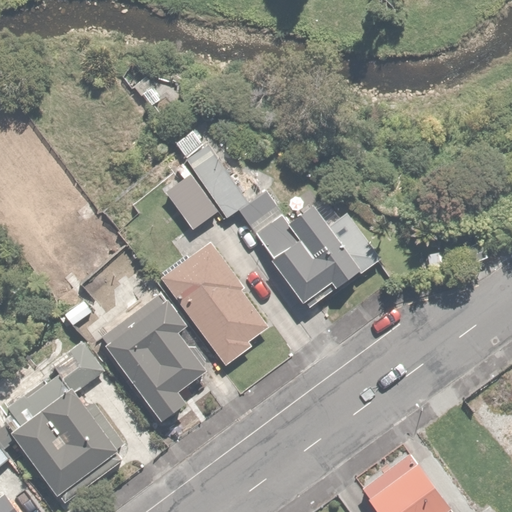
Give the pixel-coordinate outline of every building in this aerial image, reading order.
[(153,63),(132,82),(154,107),(176,88),(153,63)] [(198,120),(174,138),(229,213),(253,195),(198,120)] [(176,178),(164,187),(190,224),(217,205),(183,157),(168,167),(176,178)] [(288,218),(267,189),(241,208),(310,304),(378,254),(330,188),(288,218)] [(190,249),(160,271),(223,359),(251,339),(248,336),(269,321),(210,240),(193,253),(190,249)] [(161,285),(100,331),(163,415),(191,394),(183,384),(205,367),(179,333),(190,324),(161,285)] [(86,293),(64,310),(75,324),(97,307),(86,293)] [(42,370),(27,351),(0,372),(0,425),(4,422),(71,504),(147,442),(93,376),(106,366),(82,337),(42,370)] [(511,463),(469,407),(362,483),(384,511),(465,511),(470,508),(473,511),(483,511),(511,490),(511,463)] [(0,492),(0,511),(20,511),(5,489),(0,492)]
